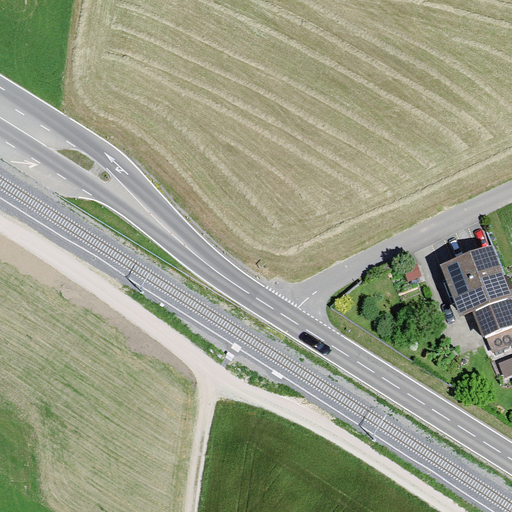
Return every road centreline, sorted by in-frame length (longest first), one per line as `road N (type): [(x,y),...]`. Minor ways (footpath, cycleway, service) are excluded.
road 1 (track): [(193,511),(213,373),(0,221)]
road 2 (secondary): [(511,459),(271,308)]
road 3 (track): [(213,373),(303,415),(451,511)]
road 4 (unclassified): [(271,308),(511,189)]
road 5 (secondary): [(141,215),(105,170),(0,101)]
road 6 (secondary): [(0,122),(141,215)]
road 7 (secondary): [(271,308),(141,215)]
